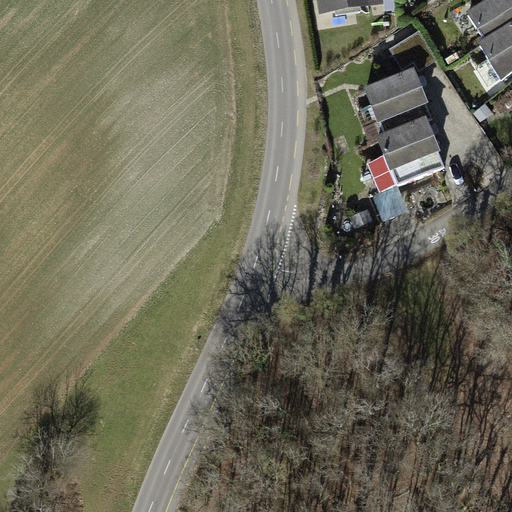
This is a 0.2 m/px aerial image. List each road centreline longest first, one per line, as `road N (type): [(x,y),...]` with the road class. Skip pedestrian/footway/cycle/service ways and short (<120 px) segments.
road 1 (residential): [(255,265),(314,277),(368,268),(511,187)]
road 2 (tertiary): [(255,265),(282,144),(273,0)]
road 3 (tertiary): [(150,511),(255,265)]
